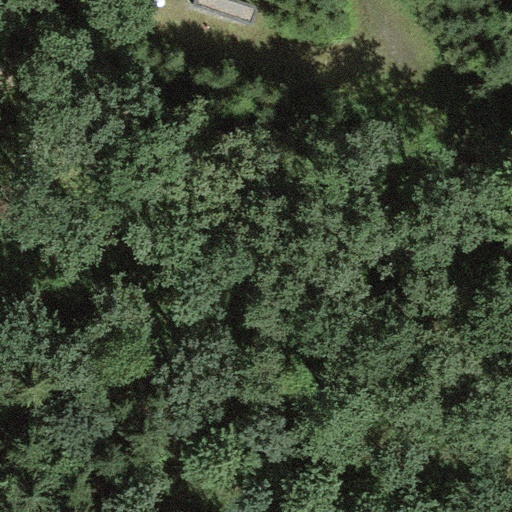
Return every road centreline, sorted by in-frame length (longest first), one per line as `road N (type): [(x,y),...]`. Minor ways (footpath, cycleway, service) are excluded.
road 1 (track): [(511,271),(366,0)]
road 2 (track): [(397,61),(278,55),(142,19)]
